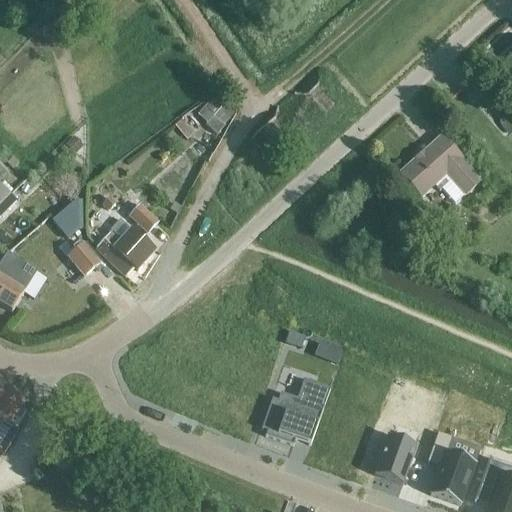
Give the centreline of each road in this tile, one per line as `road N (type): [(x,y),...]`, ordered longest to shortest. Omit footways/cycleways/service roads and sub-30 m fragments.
road 1 (residential): [(159,306),(502,0)]
road 2 (residential): [(361,511),(133,425),(114,410),(94,348)]
road 3 (unclassified): [(159,306),(187,229),(257,109)]
road 4 (track): [(257,109),(379,0)]
road 5 (track): [(257,109),(182,0)]
